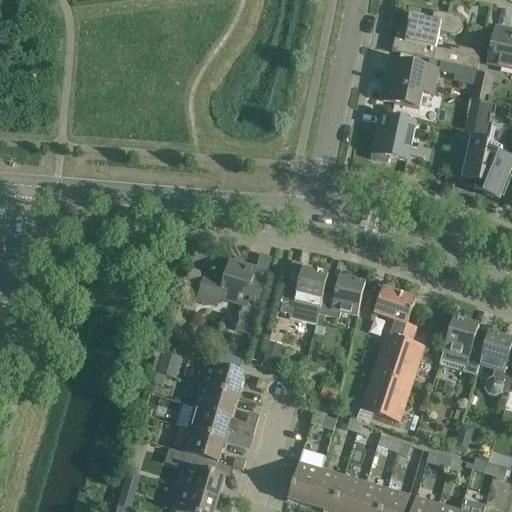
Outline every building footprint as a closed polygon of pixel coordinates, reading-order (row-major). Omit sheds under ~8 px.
[(455,17),(432,13),(432,14),(433,14),(431,22),(410,17),(406,35),(397,33),(397,31),(396,31),(391,53),(433,62),(477,71),(481,53),(457,48),(456,51),(449,49),(448,52),(435,49),(439,34),(450,37),(453,37),(455,37),(456,36),(458,35),(461,33),(462,32),(462,30),(463,28),(463,27),(463,26),(462,24),(461,23),(461,22),(459,20),(457,18),(455,17)] [(511,31),(495,28),(491,48),(487,66),(511,71),(511,31)] [(439,72),(393,62),(390,76),(386,75),(381,103),(418,111),(422,94),(433,96),(439,72)] [(478,75),(472,102),(487,105),(493,78),(478,75)] [(494,119),(497,108),(471,102),(455,174),(454,179),(462,181),(476,184),(475,191),(482,194),(482,195),(499,202),(500,197),(508,179),(511,168),(511,162),(499,157),(501,149),(488,145),(493,126),(489,125),(491,118),(494,119)] [(388,160),(407,164),(411,144),(416,124),(399,121),(380,116),(375,139),(380,140),(378,150),(373,149),(370,160),(388,164),(388,160)] [(455,174),(464,137),(452,134),(444,172),(455,174)] [(256,270),(229,262),(223,282),(204,277),(196,302),(216,309),(219,300),(243,307),(236,333),(249,337),(255,316),(259,302),(265,282),(253,279),(256,270)] [(318,317),(324,295),(328,277),(301,270),(297,288),(286,286),(282,305),(280,314),(290,316),(288,321),(316,327),(318,317)] [(324,295),(318,317),(339,321),(340,315),(357,319),(365,285),(339,279),(334,297),(324,295)] [(416,301),(382,289),(376,308),(374,316),(386,320),(381,334),(387,336),(361,412),(399,425),(424,349),(412,345),(417,330),(407,326),(409,320),(416,301)] [(193,302),(181,298),(179,305),(190,308),(193,302)] [(453,320),(439,368),(475,378),(484,348),(473,345),(478,328),(453,320)] [(191,344),(185,334),(174,340),(180,351),(191,344)] [(511,347),(511,341),(488,334),(484,348),(475,378),(476,378),(479,367),(495,372),(493,380),(487,383),(485,390),(489,396),(495,398),(502,395),(509,397),(511,385),(511,360),(508,359),(511,347)] [(281,346),(269,342),(263,365),(275,368),(281,346)] [(166,378),(172,357),(162,355),(156,375),(166,378)] [(201,388),(237,399),(244,376),(208,366),(201,388)] [(153,385),(162,388),(166,378),(156,375),(153,385)] [(269,383),(259,380),(256,391),(266,394),(269,383)] [(230,421),(237,399),(201,388),(195,410),(230,421)] [(337,392),(323,388),(319,400),(333,404),(337,392)] [(245,425),(230,421),(195,410),(188,432),(224,443),(228,430),(243,435),(245,425)] [(248,415),(245,425),(256,428),(259,418),(248,415)] [(336,422),(313,416),(310,426),(333,432),(336,422)] [(346,431),(357,435),(360,424),(350,421),(346,431)] [(360,424),(357,435),(366,438),(369,428),(360,424)] [(253,438),(256,428),(245,425),(243,435),(253,438)] [(461,426),(453,452),(466,456),(473,435),(469,428),(461,426)] [(193,458),(217,465),(224,443),(188,432),(181,454),(193,458)] [(430,436),(418,432),(415,443),(426,447),(430,436)] [(398,455),(401,445),(381,438),(378,448),(398,455)] [(410,448),(401,445),(398,455),(407,458),(410,448)] [(325,459),(302,452),(288,502),(310,508),(321,472),(325,459)] [(431,455),(428,465),(448,471),(451,461),(431,455)] [(189,468),(182,491),(218,501),(225,479),(214,475),(217,465),(193,458),(190,468),(189,468)] [(242,473),(245,463),(235,460),(232,470),(242,473)] [(451,461),(448,471),(458,474),(461,464),(451,461)] [(494,478),(497,468),(487,465),(484,475),(494,478)] [(507,471),(497,468),(494,478),(504,481),(507,471)] [(322,511),(333,511),(343,479),(321,472),(310,508),(322,511)] [(356,511),(365,485),(343,479),(333,511),(356,511)] [(380,511),(387,492),(365,485),(356,511),(380,511)] [(214,511),(218,501),(182,491),(175,511),(214,511)] [(387,492),(380,511),(405,511),(409,499),(387,492)] [(131,511),(135,501),(122,498),(119,509),(129,511),(131,511)] [(436,511),(438,507),(415,500),(411,511),(436,511)] [(483,511),(485,507),(463,501),(459,511),(483,511)]
